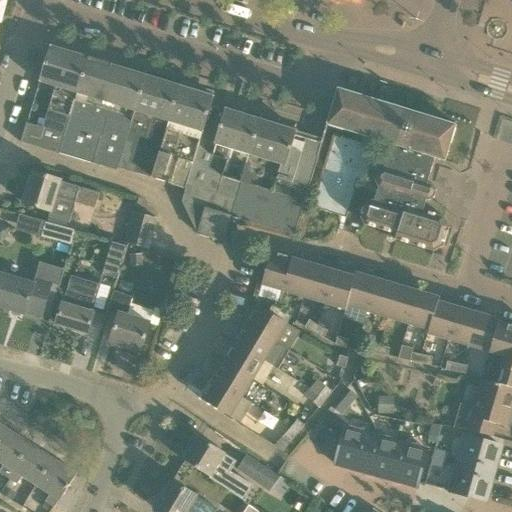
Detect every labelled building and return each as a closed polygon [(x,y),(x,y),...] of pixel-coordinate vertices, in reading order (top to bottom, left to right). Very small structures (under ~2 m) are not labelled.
[(39,84),(56,89),(43,129),(27,124),(21,142),(60,154),(62,154),(89,57),(88,59),(75,55),(56,49),(52,48),(52,46),(51,45),(39,84)] [(119,168),(147,77),(111,66),(112,64),(89,57),(62,154),(117,171),(119,168)] [(152,178),(180,86),(147,77),(119,168),(152,178)] [(211,106),(214,96),(180,86),(152,178),(185,189),(211,106)] [(395,240),(433,252),(444,246),(450,227),(444,217),(439,216),(438,215),(423,211),(426,200),(429,201),(434,198),(436,191),(434,185),(427,184),(435,158),(459,166),(459,165),(446,161),(457,125),(338,88),(327,125),(389,144),(387,152),(389,156),(386,168),(377,173),(375,179),(379,188),(366,184),(377,147),(334,134),(311,207),(346,218),(356,188),(381,196),(379,202),(373,200),(365,204),(361,218),(365,225),(397,235),(395,240)] [(296,135),(297,130),(225,108),(225,110),(211,106),(185,189),(182,202),(196,231),(198,231),(197,234),(223,242),(231,217),(294,235),(304,201),(321,144),(322,140),(307,135),(306,139),(296,135)] [(51,211),(48,223),(68,228),(76,203),(95,208),(99,193),(61,182),(33,172),(23,203),(51,211)] [(149,249),(157,218),(133,212),(125,243),(149,249)] [(46,222),(42,237),(72,246),(76,231),(68,228),(48,223),(46,222)] [(0,225),(0,239),(1,240),(7,236),(9,228),(0,225)] [(118,279),(127,247),(112,243),(103,274),(118,279)] [(293,258),(291,258),(272,252),(262,285),(283,291),(293,258)] [(143,266),(142,254),(129,255),(130,266),(143,266)] [(295,259),(293,258),(283,291),(304,297),(314,265),(306,262),(303,255),(295,259)] [(314,265),(304,297),(325,303),(334,271),(332,270),(328,263),(321,267),(314,265)] [(337,271),(334,271),(325,303),(346,309),(347,306),(355,277),(348,275),(344,268),(337,271)] [(375,278),(371,271),(364,275),(356,273),(355,277),(347,306),(367,312),(377,279),(375,278)] [(33,283),(21,280),(2,274),(0,279),(0,307),(25,315),(26,314),(41,319),(52,283),(35,278),(33,283)] [(379,280),(377,279),(367,312),(388,318),(398,285),(390,283),(386,276),(379,280)] [(84,311),(92,285),(73,279),(70,289),(68,288),(56,325),(88,334),(94,314),(84,311)] [(416,291),(412,284),(405,287),(398,285),(388,318),(409,324),(418,291),(416,291)] [(421,292),(418,291),(409,324),(429,330),(428,334),(439,298),(432,295),(428,288),(421,292)] [(141,351),(150,324),(127,317),(133,298),(113,292),(107,311),(119,315),(111,341),(141,351)] [(457,307),(453,300),(445,303),(439,301),(439,298),(428,334),(449,340),(459,307),(457,307)] [(461,308),(459,307),(449,340),(470,346),(480,314),(472,311),(468,304),(461,308)] [(276,342),(286,323),(278,318),(269,312),(258,306),(247,325),(276,342)] [(269,312),(278,318),(282,311),(272,306),(269,312)] [(282,311),(278,318),(286,323),(290,317),(282,311)] [(499,323),(500,320),(498,319),(494,312),(487,316),(480,314),(470,346),(491,352),(499,323)] [(314,333),(319,325),(310,320),(305,327),(314,333)] [(511,326),(500,323),(501,320),(500,320),(499,323),(491,352),(505,356),(511,357),(511,326)] [(265,361),(276,342),(247,325),(235,343),(265,361)] [(323,338),(327,331),(319,325),(314,333),(323,338)] [(346,348),(348,340),(338,337),(336,345),(346,348)] [(263,385),(274,367),(265,361),(235,343),(224,362),(254,380),(263,385)] [(378,354),(380,346),(370,344),(368,351),(378,354)] [(388,356),(390,349),(380,346),(378,354),(388,356)] [(420,363),(422,355),(412,353),(410,361),(420,363)] [(345,368),(348,358),(340,355),(337,366),(345,368)] [(430,366),(432,357),(422,355),(420,363),(430,366)] [(511,357),(505,356),(497,383),(511,387),(511,357)] [(456,372),(458,364),(448,361),(446,370),(456,372)] [(242,399),(243,398),(254,380),(224,362),(213,381),(242,399)] [(466,374),(468,366),(458,364),(456,372),(466,374)] [(507,427),(511,410),(511,387),(497,383),(482,379),(474,407),(460,403),(454,425),(493,437),(496,424),(507,427)] [(242,399),(213,381),(201,399),(231,418),(241,424),(253,404),(243,398),(242,399)] [(326,400),(333,392),(326,387),(320,395),(326,400)] [(350,393),(342,401),(349,407),(356,398),(350,393)] [(319,408),(326,400),(320,395),(313,403),(319,408)] [(396,396),(379,397),(379,413),(396,412),(396,396)] [(342,401),(335,410),(341,415),(349,407),(342,401)] [(293,439),(304,425),(298,420),(287,434),(293,439)] [(431,423),(427,436),(436,438),(439,426),(431,423)] [(334,464),(362,472),(372,435),(344,427),(334,464)] [(0,474),(7,479),(30,444),(6,429),(0,439),(0,464),(3,466),(0,470),(0,474)] [(281,452),(293,439),(287,434),(275,447),(281,452)] [(388,480),(399,442),(372,435),(362,472),(388,480)] [(465,436),(457,464),(494,474),(502,446),(465,436)] [(229,490),(237,476),(231,472),(237,463),(224,455),(225,453),(199,437),(184,461),(210,476),(208,478),(222,487),(223,486),(229,490)] [(388,480),(416,487),(426,450),(399,442),(388,480)] [(35,487),(53,459),(30,444),(7,479),(16,485),(20,477),(35,487)] [(434,448),(432,457),(446,460),(448,452),(434,448)] [(269,493),(280,477),(248,454),(237,469),(269,493)] [(432,457),(430,465),(443,469),(446,460),(432,457)] [(54,510),(76,475),(77,474),(53,459),(35,487),(49,496),(44,503),(54,510)] [(457,464),(449,491),(487,502),(494,474),(457,464)] [(216,511),(218,509),(172,481),(155,509),(160,511),(216,511)] [(261,511),(244,501),(236,511),(261,511)]
